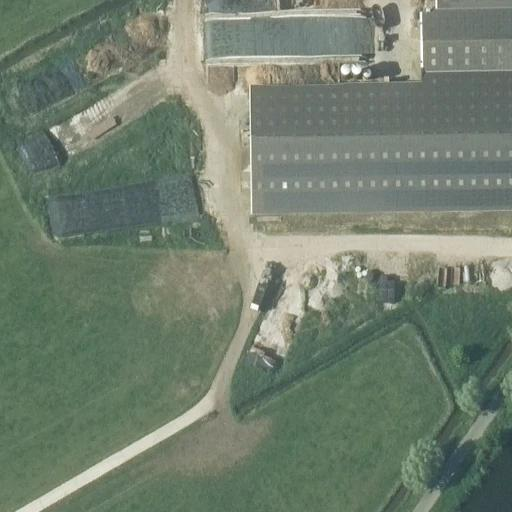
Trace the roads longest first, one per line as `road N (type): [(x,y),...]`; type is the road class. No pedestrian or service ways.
road 1 (track): [(37,511),(203,415),(279,250),(323,245),(511,262)]
road 2 (unclassified): [(423,511),(511,386)]
